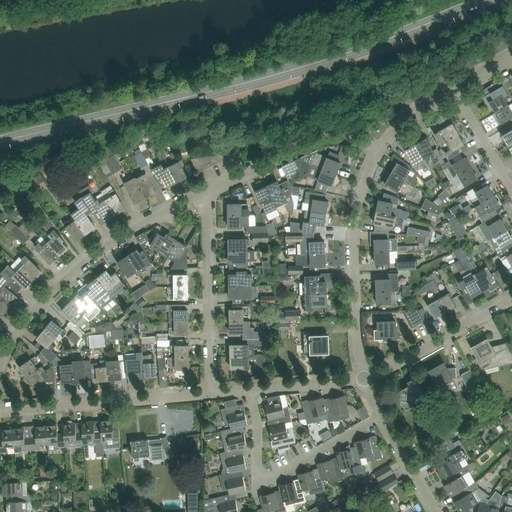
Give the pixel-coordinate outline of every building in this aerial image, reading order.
[(504,50),(510,47),(504,37),(499,40),(504,50)] [(499,40),(494,43),(499,53),(504,50),(499,40)] [(499,53),(494,43),(488,46),(493,56),(499,53)] [(488,46),(483,49),(488,59),(493,56),(488,46)] [(477,52),(483,62),(488,59),(483,49),(477,52)] [(477,52),(472,56),(477,65),(483,62),(477,52)] [(472,68),(477,65),(472,56),(467,58),(472,68)] [(467,58),(461,61),(467,71),(472,68),(467,58)] [(461,74),(467,71),(461,61),(456,64),(461,74)] [(443,71),(437,74),(443,84),(449,81),(443,71)] [(443,84),(437,74),(432,77),(437,87),(443,84)] [(432,77),(427,80),(432,90),(437,87),(432,77)] [(427,80),(421,83),(427,93),(432,90),(427,80)] [(422,96),(427,93),(421,83),(416,86),(422,96)] [(416,86),(410,89),(416,99),(422,96),(416,86)] [(486,96),(484,96),(488,103),(490,102),(496,113),(509,105),(504,97),(508,95),(503,86),(486,96)] [(411,102),(416,99),(410,89),(405,92),(411,102)] [(405,92),(400,95),(406,105),(411,102),(405,92)] [(400,95),(395,98),(401,108),(406,105),(400,95)] [(395,98),(390,101),(396,111),(401,108),(395,98)] [(396,111),(390,101),(384,104),(390,114),(396,111)] [(511,103),(509,105),(496,113),(498,117),(500,121),(502,123),(510,118),(511,117),(511,111),(511,110),(511,103)] [(375,111),(379,120),(385,117),(380,108),(375,111)] [(444,123),(450,120),(445,111),(439,115),(444,123)] [(441,146),(442,146),(446,142),(446,141),(459,134),(453,124),(435,134),(441,146)] [(152,129),(146,131),(150,140),(156,137),(152,129)] [(511,130),(502,136),(508,146),(511,144),(511,130)] [(447,149),(444,151),(445,153),(448,158),(459,152),(458,149),(462,146),(465,145),(459,134),(446,141),(446,142),(450,148),(447,149)] [(434,153),(433,151),(426,139),(416,145),(424,159),(430,156),(435,164),(439,162),(436,157),(434,153)] [(424,159),(416,145),(406,151),(417,171),(422,168),(419,162),(424,159)] [(148,149),(143,152),(146,158),(151,156),(148,149)] [(141,168),(148,165),(142,151),(134,155),(141,168)] [(312,165),(317,151),(302,158),(301,161),(312,165)] [(330,152),(323,169),(336,174),(340,163),(337,162),(339,155),(330,152)] [(214,155),(218,163),(225,160),(224,154),(214,155)] [(440,154),(436,157),(439,162),(441,165),(445,163),(440,154)] [(114,155),(105,160),(113,174),(122,169),(114,155)] [(212,166),(218,163),(214,155),(207,157),(212,166)] [(207,157),(200,158),(205,169),(212,166),(207,157)] [(198,172),(205,169),(200,158),(192,159),(198,172)] [(277,182),(267,187),(276,206),(287,201),(285,198),(291,196),(291,195),(292,185),(296,175),(301,161),(302,158),(282,166),(289,181),(279,185),(277,182)] [(445,163),(441,165),(444,170),(448,168),(453,178),(458,175),(459,175),(471,168),(465,158),(457,163),(455,163),(452,159),(445,163)] [(301,161),(296,175),(306,178),(312,165),(301,161)] [(180,162),(175,164),(169,167),(177,182),(187,178),(180,162)] [(107,163),(101,166),(107,177),(112,174),(107,163)] [(397,163),(392,173),(415,187),(417,184),(418,182),(416,181),(414,180),(417,175),(410,170),(406,168),(397,163)] [(169,167),(163,170),(161,165),(153,169),(158,181),(162,179),(166,187),(177,182),(169,167)] [(61,166),(55,170),(58,175),(64,171),(61,166)] [(318,167),(314,179),(318,180),(332,186),(336,174),(323,169),(318,167)] [(471,168),(459,175),(465,186),(477,178),(471,168)] [(40,173),(33,178),(37,183),(43,179),(40,173)] [(136,180),(145,198),(156,193),(146,173),(141,175),(142,177),(136,180)] [(415,187),(392,173),(391,174),(389,173),(383,182),(386,184),(385,184),(400,193),(401,191),(410,196),(415,187)] [(434,177),(425,182),(429,189),(438,184),(434,177)] [(135,178),(125,183),(135,203),(145,198),(136,180),(135,178)] [(449,180),(442,184),(444,189),(451,185),(449,180)] [(84,189),(79,192),(82,197),(92,212),(94,214),(99,211),(100,212),(105,221),(106,220),(110,218),(111,219),(115,217),(114,215),(115,215),(106,200),(102,193),(94,198),(91,192),(93,191),(89,185),(84,189)] [(300,186),(292,185),(291,195),(298,196),(300,186)] [(482,203),(494,196),(488,185),(480,190),(476,192),(478,196),(471,200),(475,207),(482,203)] [(111,186),(101,191),(102,193),(106,200),(115,215),(125,209),(120,200),(114,190),(113,190),(111,186)] [(266,214),(277,209),(276,206),(267,187),(265,186),(259,188),(258,191),(256,192),(266,214)] [(445,190),(438,196),(439,197),(445,204),(451,200),(445,190)] [(326,214),(328,202),(318,200),(319,194),(307,192),(305,203),(309,204),(308,211),(312,212),(326,214)] [(404,218),(407,218),(408,212),(401,211),(402,210),(392,208),(393,204),(397,205),(399,198),(385,193),(383,201),(379,200),(377,212),(404,218)] [(31,195),(24,200),(35,215),(42,210),(31,195)] [(483,223),(491,218),(488,213),(500,206),(494,196),(482,203),(475,207),(481,217),(480,218),(483,223)] [(79,208),(71,214),(73,216),(76,220),(86,234),(95,227),(89,219),(87,216),(92,212),(82,197),(75,202),(79,208)] [(421,208),(433,213),(438,215),(440,208),(426,198),(421,208)] [(247,204),(228,205),(229,216),(249,216),(249,209),(247,209),(247,204)] [(469,204),(463,208),(465,212),(472,209),(469,204)] [(253,207),(257,216),(261,214),(257,205),(253,207)] [(17,208),(12,212),(18,219),(22,215),(17,208)] [(306,211),(303,232),(313,232),(315,233),(316,224),(324,225),(326,214),(312,212),(308,211),(306,211)] [(46,229),(54,225),(50,219),(48,221),(45,216),(47,215),(45,212),(40,215),(43,221),(42,222),(46,229)] [(404,218),(377,212),(374,224),(393,228),(394,226),(402,228),(404,218),(406,219),(407,218),(404,218)] [(249,216),(229,216),(229,228),(246,227),(247,227),(247,226),(247,222),(249,222),(249,216)] [(494,237),(507,230),(501,219),(497,221),(495,216),(491,218),(483,223),(479,225),(488,241),(494,237)] [(458,237),(464,234),(456,219),(449,222),(458,237)] [(68,220),(64,223),(71,233),(77,241),(86,234),(76,220),(71,224),(68,220)] [(270,222),(266,224),(266,226),(269,233),(269,235),(277,233),(273,221),(270,222)] [(15,225),(10,230),(23,244),(29,239),(15,225)] [(408,226),(406,233),(417,234),(426,235),(430,236),(431,231),(408,226)] [(497,242),(492,245),(495,250),(498,254),(510,247),(511,246),(509,242),(511,240),(511,238),(507,230),(494,237),(497,242)] [(52,239),(47,244),(59,256),(67,248),(62,242),(64,241),(54,231),(49,235),(52,239)] [(148,239),(144,233),(144,232),(136,237),(143,248),(148,239)] [(303,232),(302,232),(286,233),(286,241),(302,240),(303,255),(305,254),(325,254),(324,242),(313,242),(313,233),(303,232)] [(269,233),(253,233),(253,242),(269,242),(269,233)] [(177,241),(167,235),(165,238),(158,234),(151,246),(158,251),(160,248),(169,254),(177,241)] [(426,235),(417,234),(417,242),(419,242),(419,246),(419,250),(425,250),(425,242),(426,235)] [(36,247),(44,256),(50,264),(59,256),(47,244),(41,236),(36,240),(38,242),(34,246),(36,247)] [(229,251),(247,251),(247,239),(229,240),(229,251)] [(375,240),(375,252),(389,251),(389,239),(375,240)] [(187,247),(177,241),(169,254),(168,256),(176,261),(171,269),(187,269),(187,259),(182,259),(180,258),(187,247)] [(484,242),(477,246),(480,251),(487,247),(484,242)] [(140,254),(138,250),(128,256),(138,272),(152,263),(144,251),(140,254)] [(248,266),(247,257),(247,251),(229,251),(229,263),(238,263),(238,267),(248,266)] [(275,268),(274,251),(268,251),(269,260),(263,260),(263,268),(275,268)] [(376,264),(390,263),(389,251),(375,252),(376,264)] [(458,258),(459,260),(461,264),(466,262),(469,268),(472,273),(473,275),(481,271),(472,256),(469,252),(468,252),(458,258)] [(311,266),(315,266),(325,266),(325,254),(305,254),(305,267),(311,266)] [(34,280),(42,272),(34,265),(26,256),(22,260),(19,257),(15,262),(34,280)] [(138,272),(128,256),(118,263),(128,278),(138,272)] [(415,260),(398,260),(399,271),(416,270),(415,260)] [(0,273),(1,274),(10,282),(15,278),(22,285),(25,288),(34,280),(15,262),(10,266),(7,264),(0,271),(0,273)] [(466,262),(461,264),(465,271),(469,268),(466,262)] [(303,274),(303,266),(289,267),(289,274),(303,274)] [(494,273),(496,276),(507,270),(505,266),(499,270),(494,273)] [(481,271),(473,275),(482,291),(488,288),(490,292),(495,289),(491,282),(494,280),(487,267),(481,271)] [(510,275),(507,270),(496,276),(497,278),(501,285),(508,282),(505,277),(510,275)] [(107,271),(98,278),(106,289),(106,288),(113,297),(121,290),(126,286),(117,273),(112,277),(107,271)] [(238,275),(229,275),(230,286),(243,286),(252,286),(252,275),(247,275),(247,272),(238,272),(238,273),(238,275)] [(399,291),(398,273),(388,274),(388,279),(376,280),(377,292),(395,291),(399,291)] [(426,278),(429,283),(432,289),(436,286),(435,285),(440,281),(435,273),(426,278)] [(463,278),(465,280),(459,283),(465,294),(469,292),(472,297),(482,291),(473,275),(472,273),(463,278)] [(0,297),(10,306),(17,297),(6,288),(10,282),(1,274),(0,275),(0,289),(1,291),(0,291),(0,297)] [(187,275),(177,276),(169,276),(169,281),(175,281),(175,287),(188,287),(187,275)] [(305,283),(300,283),(300,295),(304,295),(327,294),(326,287),(331,287),(331,282),(326,282),(321,282),(321,275),(305,276),(305,283)] [(91,289),(86,293),(96,304),(96,303),(101,300),(105,305),(113,298),(114,299),(114,298),(106,289),(98,278),(89,286),(91,289)] [(146,283),(130,293),(135,300),(143,293),(149,289),(146,283)] [(243,286),(230,286),(230,298),(233,298),(240,298),(244,298),(248,298),(252,298),(252,295),(252,286),(243,286)] [(436,286),(432,289),(438,299),(439,299),(446,312),(456,306),(451,297),(449,293),(447,294),(445,292),(441,294),(436,286)] [(175,287),(175,293),(170,293),(170,299),(188,299),(188,287),(175,287)] [(395,291),(377,292),(377,304),(381,304),(381,307),(395,307),(395,291)] [(81,297),(78,295),(70,303),(83,316),(96,304),(86,293),(81,297)] [(304,295),(304,310),(314,310),(314,306),(327,306),(327,294),(304,295)] [(10,306),(0,297),(0,312),(3,315),(10,306)] [(446,312),(438,299),(428,305),(435,318),(446,312)] [(140,307),(135,301),(127,312),(129,315),(140,307)] [(70,303),(62,311),(69,318),(72,321),(75,324),(83,316),(70,303)] [(185,305),(170,305),(170,311),(170,323),(176,323),(188,322),(188,311),(185,311),(185,305)] [(285,311),(278,311),(278,315),(279,321),(286,321),(301,320),(300,309),(285,310),(285,311)] [(230,310),(230,322),(243,322),(243,316),(248,315),(248,310),(230,310)] [(418,324),(424,321),(419,312),(417,310),(402,310),(407,319),(412,328),(418,324)] [(66,333),(52,321),(45,330),(55,339),(59,334),(63,337),(66,333)] [(289,321),(276,322),(277,324),(277,331),(289,330),(289,323),(289,321)] [(396,338),(396,321),(378,322),(378,331),(375,331),(375,339),(383,339),(383,343),(389,342),(389,339),(396,338)] [(170,323),(170,334),(188,334),(188,322),(176,323),(170,323)] [(243,322),(230,322),(231,333),(243,332),(243,339),(262,339),(264,339),(266,339),(266,331),(255,331),(255,327),(250,327),(250,322),(243,322)] [(102,325),(95,327),(97,333),(103,332),(102,325)] [(51,343),(55,339),(45,330),(38,339),(47,346),(42,352),(51,363),(57,355),(52,350),(55,346),(51,343)] [(104,334),(89,336),(90,348),(105,346),(104,334)] [(311,334),(304,334),(305,354),(321,354),(323,356),(327,356),(328,353),(329,353),(329,342),(329,339),(328,339),(328,336),(327,336),(321,336),(311,336),(311,334)] [(156,336),(141,337),(142,344),(157,342),(156,336)] [(243,345),(231,345),(231,357),(249,356),(254,356),(254,346),(262,346),(262,339),(243,339),(243,345)] [(472,348),(477,356),(483,368),(491,364),(492,366),(509,361),(509,362),(510,361),(511,360),(511,352),(507,343),(501,346),(503,350),(496,355),(487,339),(472,348)] [(172,346),(170,346),(170,352),(176,351),(176,358),(189,357),(189,346),(172,346)] [(138,353),(126,354),(126,360),(128,374),(133,374),(133,378),(134,378),(138,378),(139,379),(142,379),(143,379),(144,377),(145,377),(143,355),(143,352),(138,353)] [(143,355),(145,377),(151,376),(151,379),(156,379),(156,376),(155,358),(152,358),(152,353),(148,354),(149,354),(143,355)] [(249,368),(249,358),(249,356),(231,357),(231,369),(249,368)] [(35,357),(20,368),(27,377),(38,370),(37,369),(34,365),(38,362),(35,357)] [(171,358),(168,358),(168,365),(171,364),(171,369),(176,369),(176,375),(184,375),(184,369),(189,369),(189,357),(171,358)] [(91,360),(73,362),(73,364),(73,370),(74,383),(86,382),(86,379),(92,378),(91,368),(91,363),(91,360)] [(109,367),(108,367),(109,380),(121,379),(119,361),(108,362),(109,367)] [(109,380),(108,367),(103,367),(102,362),(96,363),(98,381),(109,380)] [(457,379),(457,378),(456,368),(447,369),(444,363),(429,372),(442,395),(450,390),(446,383),(452,379),(457,379)] [(73,364),(61,365),(62,374),(63,384),(74,383),(73,370),(73,364)] [(55,381),(53,367),(53,366),(45,371),(41,366),(37,369),(38,370),(27,377),(33,387),(43,380),(46,383),(55,381)] [(462,378),(468,388),(478,382),(470,369),(462,374),(462,378)] [(402,386),(395,390),(397,394),(404,406),(406,410),(413,406),(410,402),(423,395),(415,379),(413,376),(406,380),(408,383),(402,386)] [(288,407),(283,408),(280,395),(268,398),(269,405),(265,406),(269,420),(279,417),(281,424),(292,422),(288,407)] [(333,410),(327,411),(327,414),(329,423),(350,417),(344,396),(330,399),(333,410)] [(321,415),(327,414),(327,411),(326,411),(323,397),(309,401),(311,411),(304,413),(307,425),(322,421),(321,415)] [(230,424),(231,429),(232,429),(248,426),(244,411),(234,414),(232,407),(238,406),(236,399),(225,402),(226,408),(221,409),(225,425),(230,424)] [(357,410),(363,420),(370,416),(364,406),(357,410)] [(507,415),(502,418),(505,424),(510,422),(507,415)] [(103,420),(100,421),(101,431),(102,431),(103,444),(105,443),(108,443),(107,440),(114,439),(114,443),(120,442),(120,439),(119,429),(119,423),(113,424),(112,420),(110,420),(108,418),(104,418),(103,420)] [(83,432),(76,433),(75,423),(73,423),(71,421),(67,421),(65,424),(63,424),(64,434),(65,434),(66,447),(70,447),(70,443),(77,442),(77,446),(85,445),(83,432)] [(83,432),(85,445),(89,445),(91,446),(94,446),(95,444),(103,444),(102,431),(101,431),(95,431),(94,421),(82,422),(83,432)] [(279,454),(289,448),(290,448),(289,444),(296,443),(293,433),(292,428),(294,427),(292,422),(281,424),(269,427),(272,441),(283,438),(284,445),(278,446),(279,454)] [(47,425),(46,425),(48,445),(55,444),(55,448),(66,447),(65,434),(64,434),(58,435),(57,424),(55,425),(53,423),(49,423),(47,425)] [(41,445),(48,445),(46,425),(35,426),(36,436),(30,437),(32,450),(41,449),(41,445)] [(13,428),(12,428),(9,426),(6,427),(4,429),(2,429),(3,439),(0,439),(0,452),(8,452),(7,448),(14,448),(13,428)] [(24,427),(13,428),(14,448),(22,447),(22,451),(32,450),(30,437),(24,437),(24,427)] [(231,451),(247,448),(244,433),(234,436),(232,429),(231,429),(221,431),(226,452),(231,451)] [(329,430),(320,436),(323,441),(332,436),(329,430)] [(504,437),(502,439),(502,443),(506,444),(508,443),(511,448),(511,444),(510,440),(509,440),(506,435),(504,437)] [(164,449),(170,447),(167,436),(161,438),(161,440),(149,441),(149,440),(131,441),(132,457),(151,455),(151,459),(165,458),(163,445),(164,449)] [(356,442),(358,452),(360,458),(361,458),(367,457),(368,462),(383,458),(380,447),(373,449),(370,438),(356,442)] [(337,453),(341,469),(342,469),(344,476),(349,475),(349,473),(355,471),(355,473),(361,477),(365,475),(361,458),(360,458),(358,452),(352,454),(350,445),(344,448),(344,451),(337,453)] [(445,478),(454,473),(462,468),(458,462),(465,457),(459,447),(447,454),(450,460),(438,467),(445,478)] [(222,475),(230,473),(231,473),(247,469),(243,455),(233,458),(231,451),(226,452),(220,453),(223,468),(221,473),(222,475)] [(437,463),(433,458),(419,466),(422,471),(437,463)] [(334,471),(332,460),(318,464),(322,480),(322,481),(323,481),(328,479),(330,484),(345,480),(344,476),(342,469),(341,469),(334,471)] [(389,466),(381,471),(375,474),(379,481),(394,472),(389,466)] [(449,483),(444,486),(451,497),(463,490),(468,487),(468,486),(462,476),(469,472),(466,466),(465,466),(462,468),(454,473),(457,478),(449,483)] [(323,481),(322,481),(322,480),(315,481),(313,471),(299,475),(303,491),(304,491),(309,489),(311,494),(325,490),(323,481)] [(229,489),(230,495),(246,491),(243,477),(232,480),(231,473),(230,473),(222,475),(220,475),(224,490),(229,489)] [(382,492),(390,487),(399,482),(395,475),(378,485),(382,492)] [(16,495),(16,501),(27,501),(31,501),(31,494),(27,494),(26,482),(22,482),(12,482),(2,483),(2,496),(6,496),(16,495)] [(285,507),(286,507),(287,511),(289,511),(295,510),(294,505),(306,501),(304,491),(303,491),(296,492),(294,482),(279,486),(284,502),(285,507)] [(459,511),(463,511),(468,510),(478,503),(485,499),(490,496),(479,488),(475,482),(468,486),(468,487),(463,490),(466,495),(454,502),(459,511)] [(74,491),(74,508),(88,507),(87,490),(74,491)] [(499,508),(498,508),(501,495),(495,491),(489,500),(485,499),(484,499),(478,503),(468,510),(477,511),(497,511),(498,510),(499,508)] [(260,497),(264,511),(287,511),(286,507),(285,507),(284,502),(277,503),(275,493),(260,497)] [(501,495),(498,508),(499,508),(498,510),(504,511),(503,511),(511,511),(511,493),(509,493),(508,497),(501,495)] [(238,511),(236,501),(225,503),(224,496),(210,499),(205,500),(203,500),(203,511),(238,511)] [(337,499),(331,503),(333,507),(340,503),(337,499)] [(31,511),(31,501),(27,501),(16,501),(6,502),(6,511),(31,511)] [(121,502),(108,502),(108,510),(122,510),(121,502)]
